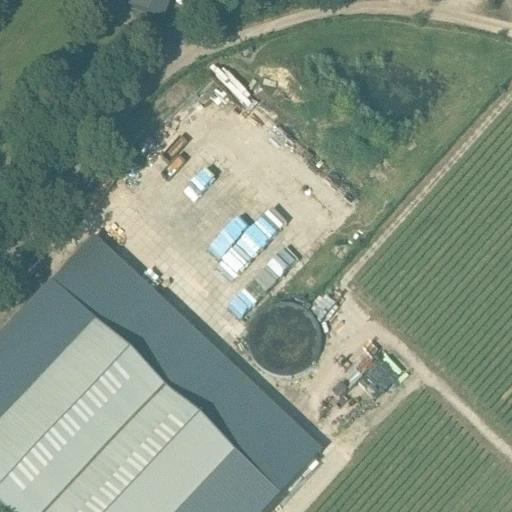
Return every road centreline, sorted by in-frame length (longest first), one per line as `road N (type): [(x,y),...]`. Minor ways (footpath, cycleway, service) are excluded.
road 1 (unclassified): [(0,286),(114,130),(180,61),(341,7)]
road 2 (track): [(511,31),(426,9),(341,7)]
